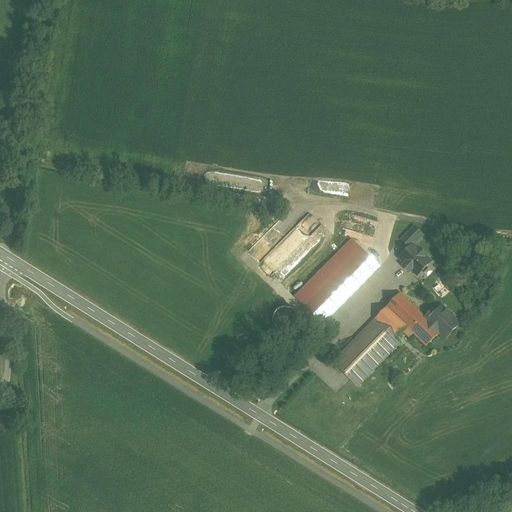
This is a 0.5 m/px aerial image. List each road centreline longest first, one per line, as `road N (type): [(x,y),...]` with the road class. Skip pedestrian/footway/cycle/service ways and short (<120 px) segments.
road 1 (tertiary): [(416,511),(0,251)]
road 2 (track): [(12,259),(1,286),(7,362),(0,389)]
